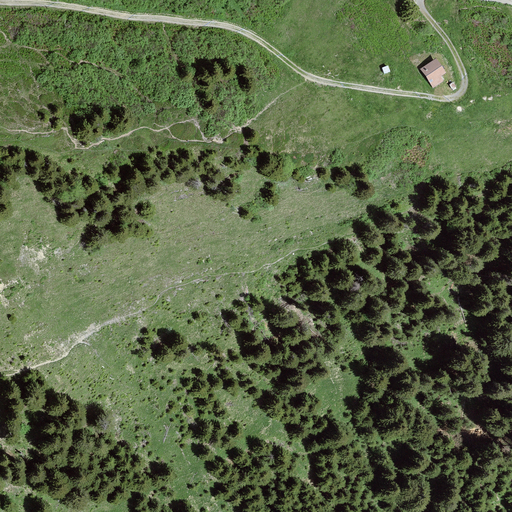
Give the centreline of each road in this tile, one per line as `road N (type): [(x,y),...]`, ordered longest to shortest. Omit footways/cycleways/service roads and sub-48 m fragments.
road 1 (track): [(307,77),(236,29),(0,1)]
road 2 (track): [(420,0),(464,77),(455,97),(307,77)]
